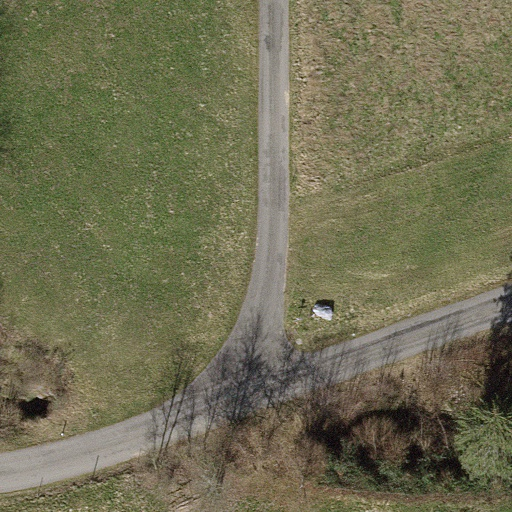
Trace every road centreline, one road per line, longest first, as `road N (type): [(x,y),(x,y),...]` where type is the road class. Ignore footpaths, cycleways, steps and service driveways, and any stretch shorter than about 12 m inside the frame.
road 1 (track): [(511,300),(388,341),(213,420),(0,489)]
road 2 (track): [(271,0),(274,302),(213,420)]
